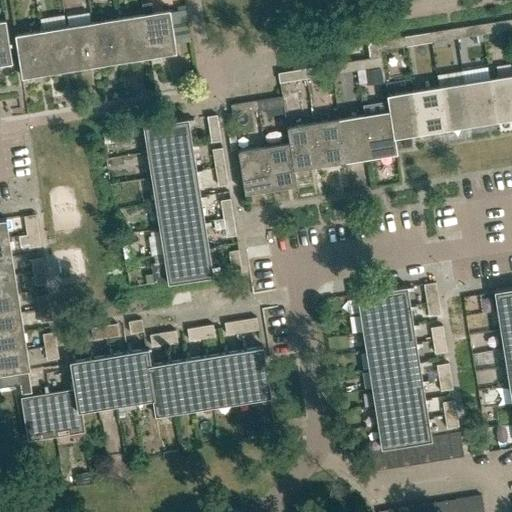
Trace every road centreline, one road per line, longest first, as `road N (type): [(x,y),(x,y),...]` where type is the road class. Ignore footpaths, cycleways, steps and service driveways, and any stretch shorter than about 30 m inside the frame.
road 1 (residential): [(320,457),(293,272),(445,247),(487,222)]
road 2 (residential): [(511,491),(507,468),(374,485),(320,457)]
